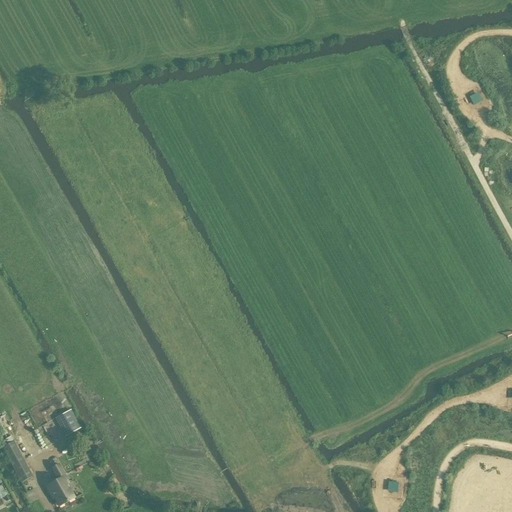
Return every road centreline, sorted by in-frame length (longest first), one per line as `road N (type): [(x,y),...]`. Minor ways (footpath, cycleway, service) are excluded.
road 1 (track): [(0,95),(508,3)]
road 2 (track): [(511,235),(402,22)]
road 3 (unknown): [(380,511),(374,490),(381,467),(442,408),(511,380)]
road 4 (unknown): [(511,140),(466,113),(450,80),(467,41),(511,33)]
road 5 (unknown): [(511,448),(477,442),(457,450),(441,473),(435,511)]
